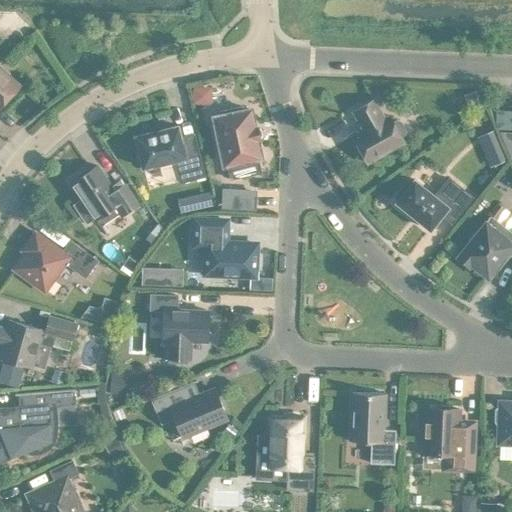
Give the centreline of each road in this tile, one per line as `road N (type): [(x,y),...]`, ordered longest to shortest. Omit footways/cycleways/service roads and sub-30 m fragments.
road 1 (residential): [(491,350),(459,359),(317,355),(296,339),(288,320),(292,199),(306,168)]
road 2 (residential): [(0,188),(90,98),(163,68),(269,55)]
road 3 (residential): [(306,168),(337,215),(409,289),(491,350)]
road 4 (residential): [(269,55),(511,66)]
